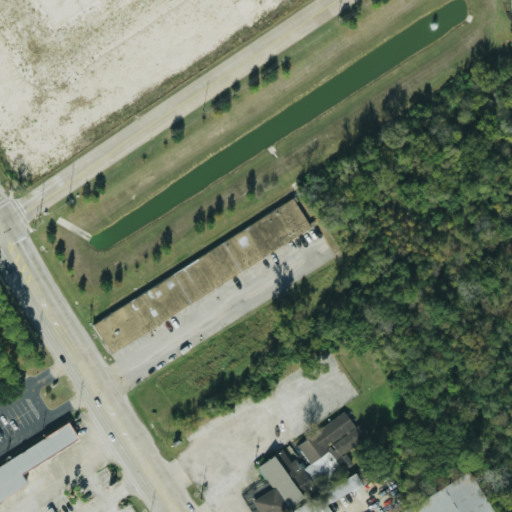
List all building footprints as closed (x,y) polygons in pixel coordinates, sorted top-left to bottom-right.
[(312,230),(295,200),(91,319),(109,349),(312,230)] [(297,443),(309,463),(303,467),(296,457),(290,460),(283,448),(257,465),(266,479),(245,491),(257,511),(282,511),(305,498),(301,492),(310,486),(310,487),(346,464),(340,454),(369,436),(361,422),(355,426),(346,412),(297,443)] [(79,439),(72,426),(0,465),(0,502),(29,486),(21,471),(79,439)] [(422,511),(493,511),(470,470),(416,501),(422,511)] [(332,511),(328,503),(363,484),(357,474),(287,511),(332,511)]
